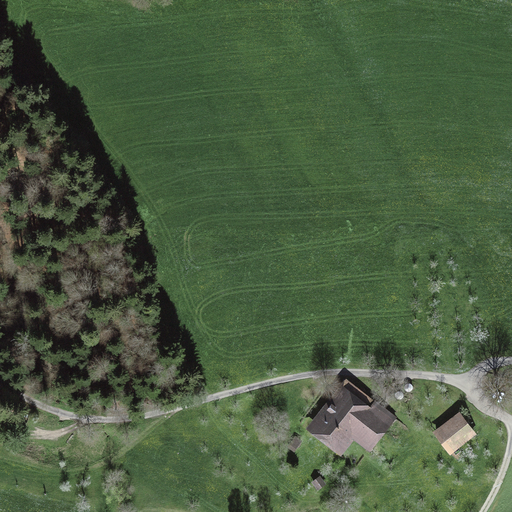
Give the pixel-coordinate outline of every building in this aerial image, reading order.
[(389,425),(392,428),(398,420),(347,380),(331,400),(332,401),(325,410),(328,412),(316,427),(340,447),(353,431),(371,446),(389,425)] [(457,414),(436,430),(453,451),(473,435),(457,414)] [(7,418),(6,424),(16,426),(15,427),(25,429),(26,422),(7,418)] [(296,437),(289,446),(295,451),(302,441),(296,437)] [(317,478),(312,482),(319,491),(324,486),(317,478)]
